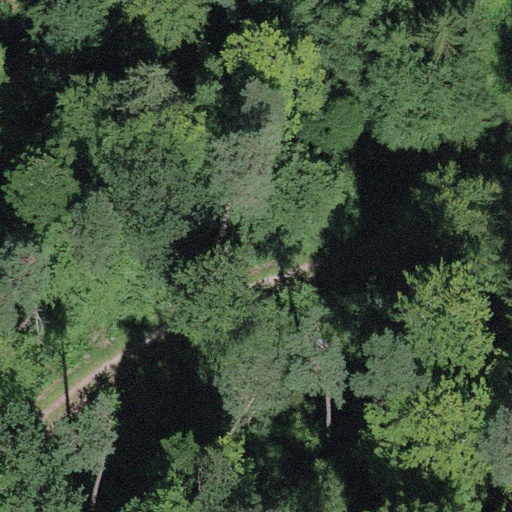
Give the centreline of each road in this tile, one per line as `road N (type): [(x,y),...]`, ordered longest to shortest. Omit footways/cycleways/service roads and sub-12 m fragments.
road 1 (track): [(0,470),(84,394),(211,320),(382,248),(511,225)]
road 2 (track): [(315,0),(233,64),(173,157),(120,268),(84,394)]
